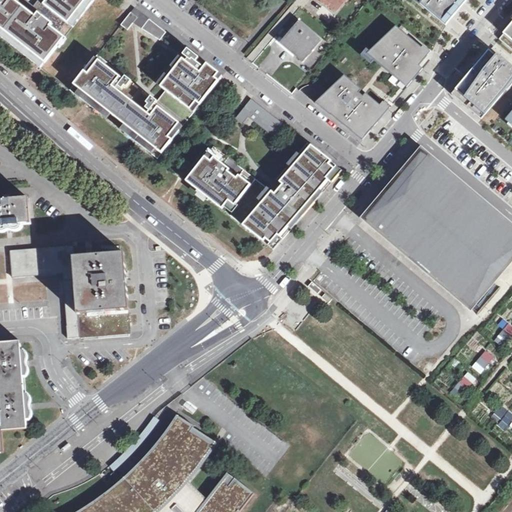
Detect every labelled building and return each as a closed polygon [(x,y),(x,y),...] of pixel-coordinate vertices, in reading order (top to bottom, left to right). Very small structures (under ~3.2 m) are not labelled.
[(27,0),(0,0),(0,36),(42,70),(99,0),(41,0),(36,7),(27,0)] [(346,0),(330,0),(332,1),(330,4),(338,10),(346,0)] [(468,0),(416,0),(447,26),(468,0)] [(132,24),(158,43),(166,31),(133,8),(120,25),(128,30),(132,24)] [(511,18),(511,25),(500,40),(511,49),(511,17),(511,18)] [(319,43),(299,27),(283,45),(296,57),(294,59),(301,65),(319,43)] [(397,27),(368,54),(404,85),(420,67),(416,63),(426,52),(397,27)] [(98,51),(69,86),(159,158),(225,75),(190,47),(152,94),(98,51)] [(452,95),(481,120),(511,83),(511,70),(490,52),(478,65),(480,67),(473,75),(472,73),(452,95)] [(384,109),(345,76),(320,100),(363,134),(384,109)] [(274,138),(284,126),(251,98),(234,119),(242,126),(249,118),(274,138)] [(214,146),(185,182),(275,254),(341,171),(306,143),(268,190),(214,146)] [(378,229),(378,230),(471,309),(494,282),(511,260),(511,228),(435,164),(437,161),(422,149),(382,197),(383,198),(366,218),(378,229)] [(0,221),(34,219),(32,193),(0,195),(0,221)] [(57,273),(75,272),(74,257),(73,246),(7,250),(8,276),(57,273)] [(125,253),(74,257),(75,272),(78,316),(129,312),(125,253)] [(75,272),(57,273),(58,299),(61,338),(131,333),(129,312),(78,316),(75,272)] [(494,282),(471,309),(478,315),(501,288),(494,282)] [(511,327),(509,325),(500,336),(507,342),(511,336),(511,327)] [(16,343),(0,344),(0,427),(0,430),(24,427),(16,343)] [(486,352),(477,363),(485,369),(494,358),(486,352)] [(464,378),(455,388),(463,395),(472,384),(464,378)] [(511,424),(511,412),(501,404),(492,414),(509,428),(511,424)] [(215,441),(177,416),(146,457),(111,489),(76,511),(153,511),(154,511),(185,481),(215,441)] [(0,427),(0,451),(9,450),(0,430),(0,427)] [(63,451),(71,444),(69,441),(60,448),(63,451)] [(209,504),(185,481),(154,511),(155,511),(239,511),(253,494),(230,476),(209,504)]
